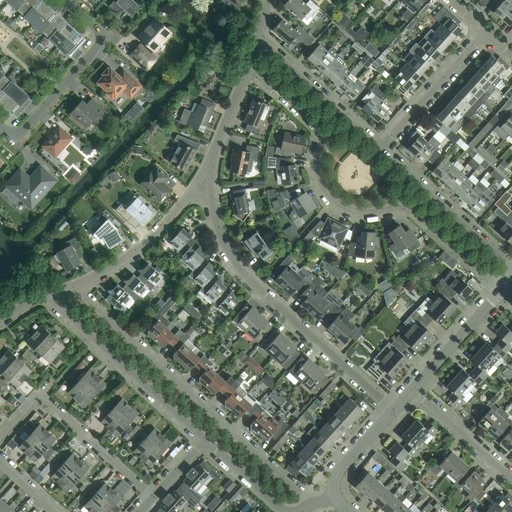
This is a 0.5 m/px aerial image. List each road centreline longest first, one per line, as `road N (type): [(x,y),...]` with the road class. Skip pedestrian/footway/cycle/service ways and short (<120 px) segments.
road 1 (residential): [(249,62),(325,133),(318,164),(332,200),(367,212),(407,206),(500,289)]
road 2 (residential): [(313,502),(74,285)]
road 3 (residential): [(395,409),(240,275),(215,229),(205,178)]
road 4 (residential): [(0,442),(47,391),(158,493)]
road 5 (residential): [(204,440),(48,297)]
road 6 (residential): [(0,127),(19,135),(101,40),(62,0)]
road 7 (residential): [(511,267),(380,149)]
road 8 (residential): [(205,178),(163,235),(119,268),(74,285)]
road 9 (residential): [(380,149),(257,38)]
road 10 (residential): [(380,149),(485,37)]
road 11 (residential): [(416,386),(511,474)]
road 12 (residential): [(416,386),(500,289)]
road 13 (residential): [(249,62),(205,178)]
